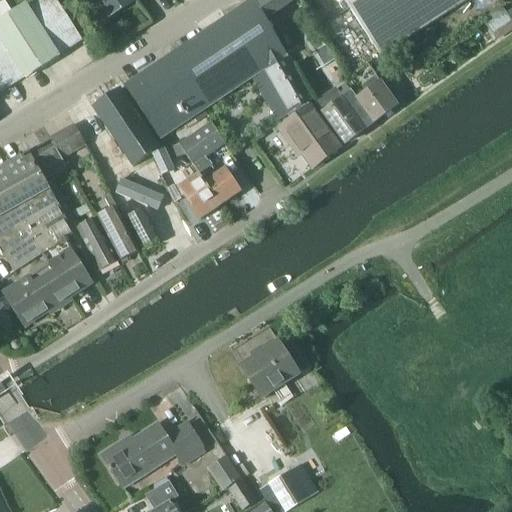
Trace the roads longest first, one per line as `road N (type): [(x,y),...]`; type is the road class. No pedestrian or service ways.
road 1 (unclassified): [(43,454),(356,255),(400,240),(511,173)]
road 2 (unclassified): [(0,374),(72,338),(286,199)]
road 3 (unclassified): [(0,136),(211,0)]
